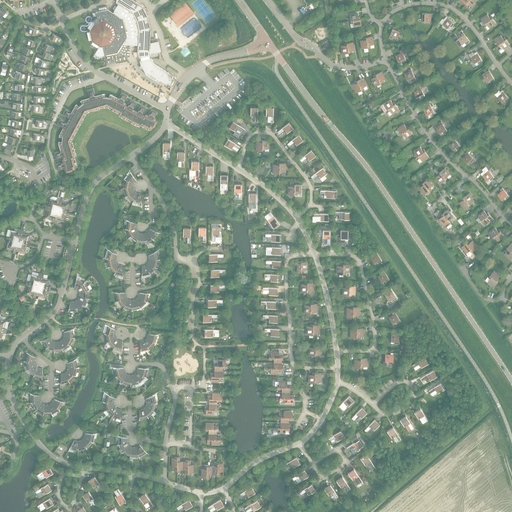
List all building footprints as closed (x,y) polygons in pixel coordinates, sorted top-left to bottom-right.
[(138,30),(137,45),(137,51),(139,58),(150,55),(150,54),(161,51),(158,41),(150,43),(150,29),(148,17),(144,9),(142,6),(133,0),(116,0),(116,2),(118,4),(132,13),(133,15),(136,21),(138,30)] [(185,2),(169,15),(174,21),(178,26),(194,14),(185,2)] [(133,45),(137,45),(138,30),(136,21),(133,15),(132,13),(118,4),(116,7),(115,6),(114,7),(113,9),(114,10),(112,13),(123,19),(124,28),(126,37),(122,44),(130,45),(129,47),(131,47),(133,47),(133,45)] [(90,32),(87,32),(89,40),(91,40),(92,41),(93,41),(91,44),(98,48),(100,46),(101,46),(102,46),(111,44),(116,35),(115,30),(124,28),(123,19),(112,13),(107,9),(95,12),(97,21),(95,21),(95,22),(92,21),(88,28),(90,29),(89,30),(90,32)] [(431,17),(433,17),(433,14),(422,14),(422,19),(424,19),(424,22),(431,22),(431,17)] [(484,24),(492,18),(491,16),(489,17),(487,14),(480,19),(484,24)] [(446,20),(442,24),(448,28),(449,26),(451,27),(454,23),(446,17),(444,19),(446,20)] [(492,18),(484,24),(486,26),(487,25),(489,28),(496,23),(492,18)] [(117,52),(122,44),(126,37),(124,28),(115,30),(116,35),(111,44),(102,46),(101,46),(100,46),(98,48),(95,54),(99,56),(104,55),(117,52)] [(398,29),(397,31),(392,29),(390,35),(393,36),(392,38),(396,40),(401,30),(398,29)] [(462,47),(464,47),(466,45),(466,44),(470,41),(461,30),(459,32),(462,36),(458,39),(462,44),(461,45),(462,47)] [(50,39),(56,42),(59,37),(50,33),(49,34),(51,36),(50,39)] [(498,45),(506,39),(504,37),(503,38),(501,35),(494,40),(498,45)] [(506,39),(498,45),(499,47),(500,47),(501,48),(499,50),(501,53),(504,51),(503,49),(510,44),(506,39)] [(43,49),(50,52),(52,47),(43,43),(42,45),(44,46),(43,49)] [(8,54),(12,55),(14,48),(9,46),(6,56),(8,56),(8,54)] [(40,49),(39,51),(41,52),(43,53),(42,56),(48,59),(51,54),(42,51),(42,50),(40,49)] [(401,60),(402,62),(406,60),(402,51),(399,52),(400,53),(395,56),(398,62),(401,60)] [(478,63),(482,61),(476,52),(473,54),(472,52),(469,55),(474,63),(477,61),(478,63)] [(35,58),(34,61),(39,63),(38,65),(45,67),(47,62),(38,59),(35,58)] [(167,88),(170,89),(170,87),(171,84),(173,81),(171,80),(172,75),(153,63),(151,59),(151,58),(145,60),(139,61),(140,63),(146,74),(167,88)] [(410,79),(411,81),(416,78),(411,69),(408,70),(409,72),(404,74),(407,80),(410,79)] [(489,80),(490,82),(494,79),(489,70),(482,75),(486,82),(489,80)] [(376,75),(380,84),(382,82),(382,81),(385,79),(381,72),(376,75)] [(374,86),(380,84),(376,75),(373,76),(374,77),(371,79),(374,86)] [(357,81),(361,90),(363,89),(363,87),(366,86),(363,78),(357,81)] [(355,93),(361,90),(357,81),(354,82),(355,84),(352,86),(355,93)] [(419,96),(420,98),(425,95),(420,86),(417,87),(418,89),(413,92),(417,97),(419,96)] [(499,90),(494,94),(497,97),(501,102),(504,100),(505,102),(509,98),(502,90),(500,92),(499,90)] [(106,105),(107,97),(104,97),(105,94),(103,94),(102,94),(102,95),(98,97),(101,107),(106,105)] [(111,108),(116,98),(112,96),(112,95),(111,94),(109,94),(109,98),(107,97),(106,105),(111,108)] [(95,108),(101,107),(98,97),(92,98),(95,108)] [(90,110),(95,108),(92,98),(87,100),(90,110)] [(115,110),(120,101),(116,98),(111,108),(115,110)] [(85,111),(90,110),(87,100),(83,101),(82,100),(81,100),(80,101),(82,104),(80,105),(85,111)] [(387,109),(395,104),(394,102),(392,103),(390,100),(383,104),(387,109)] [(125,105),(125,106),(126,104),(120,101),(115,110),(120,113),(125,105)] [(85,111),(80,105),(78,107),(76,104),(75,105),(74,106),(75,107),(73,111),(82,116),(85,111)] [(395,104),(387,109),(388,112),(390,111),(392,114),(399,109),(395,104)] [(429,113),(430,115),(435,113),(429,104),(427,105),(428,107),(423,109),(427,115),(429,113)] [(130,108),(125,106),(125,105),(120,113),(119,115),(125,117),(130,108)] [(130,120),(135,111),(130,108),(125,117),(130,120)] [(80,121),(82,116),(73,111),(71,116),(80,121)] [(135,123),(140,114),(135,111),(130,120),(135,123)] [(145,116),(144,116),(140,114),(135,123),(140,126),(141,124),(145,116)] [(146,126),(151,117),(145,114),(144,116),(145,116),(141,124),(146,126)] [(77,126),(80,121),(71,116),(68,121),(77,126)] [(151,117),(146,126),(151,129),(156,120),(151,117)] [(75,131),(77,126),(68,121),(65,126),(75,131)] [(233,121),(229,128),(235,132),(233,135),(238,138),(242,131),(243,132),(245,129),(233,121)] [(442,131),(443,133),(447,130),(441,122),(439,123),(440,125),(435,128),(439,133),(442,131)] [(286,134),(288,133),(293,128),(288,123),(277,132),(279,134),(284,130),(286,134)] [(401,134),(409,128),(407,126),(406,127),(404,124),(397,128),(401,134)] [(72,136),(75,131),(65,126),(63,131),(72,136)] [(409,128),(401,134),(402,136),(404,135),(406,138),(412,134),(409,128)] [(69,140),(72,136),(63,131),(60,135),(59,134),(59,135),(59,137),(62,137),(62,140),(69,140)] [(293,142),(296,146),(303,140),(298,135),(287,144),(289,146),(293,142)] [(455,147),(456,149),(460,146),(453,138),(451,140),(452,141),(448,145),(453,150),(455,147)] [(238,149),(240,147),(228,139),(224,145),(231,150),(233,146),(238,149)] [(71,146),(69,140),(62,140),(61,142),(58,142),(58,144),(58,145),(59,144),(61,149),(71,146)] [(4,153),(9,155),(12,147),(6,145),(4,153)] [(62,154),(72,151),(71,146),(61,149),(62,154)] [(417,157),(425,151),(424,149),(422,150),(420,147),(413,151),(417,157)] [(306,158),(309,161),(315,156),(311,150),(299,159),(301,162),(306,158)] [(72,157),(74,157),(72,151),(62,154),(64,159),(72,157)] [(425,151),(417,157),(418,159),(417,160),(419,163),(429,157),(425,151)] [(469,161),(470,163),(474,159),(467,151),(465,153),(466,155),(462,158),(467,163),(469,161)] [(74,162),(72,157),(64,159),(62,160),(64,165),(74,162)] [(74,162),(64,165),(65,171),(75,168),(74,162)] [(189,176),(198,176),(199,162),(191,162),(191,170),(189,170),(189,176)] [(483,172),(481,173),(481,174),(482,175),(486,180),(486,181),(488,184),(491,181),(490,180),(494,177),(485,167),(482,170),(483,172)] [(313,175),(311,177),(312,178),(312,179),(313,179),(317,175),(320,179),(322,181),(326,178),(324,176),(327,173),(322,168),(313,175)] [(440,172),(446,180),(448,178),(447,177),(450,174),(445,168),(440,172)] [(441,184),(446,180),(440,172),(438,174),(439,175),(436,177),(441,184)] [(125,180),(134,184),(136,181),(130,173),(125,180)] [(423,183),(429,190),(431,189),(430,187),(433,185),(428,179),(423,183)] [(133,187),(134,184),(125,180),(123,188),(133,187)] [(424,194),(429,190),(423,183),(421,184),(422,186),(419,188),(424,194)] [(126,196),(134,191),(133,187),(123,188),(126,196)] [(504,198),(505,199),(509,196),(502,188),(500,190),(501,191),(497,195),(501,200),(504,198)] [(133,202),(137,193),(134,191),(126,196),(133,202)] [(137,193),(133,202),(142,203),(141,194),(137,193)] [(463,197),(469,205),(472,204),(470,202),(473,200),(468,193),(463,197)] [(57,210),(60,198),(57,197),(57,200),(53,199),(51,200),(57,210)] [(464,209),(469,205),(463,197),(461,199),(462,201),(459,203),(464,209)] [(57,210),(67,204),(66,203),(62,202),(62,199),(60,198),(57,210)] [(45,207),(57,210),(51,200),(49,201),(48,205),(45,205),(45,207)] [(57,210),(69,213),(70,211),(67,210),(68,206),(67,204),(57,210)] [(47,216),(57,210),(45,207),(44,210),(47,210),(46,214),(47,216)] [(51,222),(54,222),(57,210),(47,216),(48,218),(52,219),(51,222)] [(61,221),(63,220),(57,210),(54,222),(56,223),(57,220),(61,221)] [(68,216),(69,213),(57,210),(63,220),(64,219),(65,215),(68,216)] [(443,214),(449,221),(451,220),(450,218),(453,216),(448,210),(443,214)] [(481,220),(489,214),(488,212),(486,213),(484,210),(477,215),(481,220)] [(264,217),(273,228),(279,224),(270,212),(264,217)] [(444,225),(449,221),(443,214),(441,215),(442,217),(439,219),(444,225)] [(489,214),(481,220),(483,223),(484,221),(487,224),(493,219),(489,214)] [(126,229),(136,228),(136,224),(127,220),(126,229)] [(220,227),(212,227),(212,241),(215,242),(220,242),(220,237),(219,237),(220,227)] [(492,237),(500,231),(499,229),(497,230),(495,227),(488,232),(492,237)] [(129,237),(137,231),(136,228),(126,229),(129,237)] [(18,241),(21,229),(18,229),(18,232),(14,231),(12,232),(18,241)] [(18,241),(28,236),(27,234),(23,233),(23,230),(21,229),(18,241)] [(147,232),(153,240),(158,233),(149,229),(147,232)] [(323,229),(319,229),(319,234),(322,234),(322,238),(322,243),(327,243),(327,245),(330,245),(330,230),(323,230),(323,229)] [(340,238),(336,237),(336,243),(345,244),(345,245),(348,245),(348,230),(340,230),(340,238)] [(136,242),(140,233),(137,231),(129,237),(136,242)] [(500,231),(492,237),(494,239),(496,238),(498,241),(504,236),(500,231)] [(6,238),(18,241),(12,232),(10,233),(9,237),(6,236),(6,238)] [(145,243),(153,240),(147,232),(143,233),(145,243)] [(145,243),(143,233),(140,233),(136,242),(145,243)] [(18,241),(30,244),(31,242),(28,241),(29,237),(28,236),(18,241)] [(8,247),(18,241),(6,238),(5,241),(8,242),(7,246),(8,247)] [(466,243),(472,251),(477,247),(472,240),(469,243),(468,241),(466,243)] [(12,253),(15,254),(18,241),(8,247),(9,249),(13,250),(12,253)] [(22,252),(24,251),(18,241),(15,254),(17,254),(18,251),(22,252)] [(29,247),(30,244),(18,241),(24,251),(25,250),(26,246),(29,247)] [(466,243),(461,247),(466,253),(468,256),(471,254),(470,252),(472,251),(466,243)] [(106,259),(116,259),(117,255),(109,250),(106,259)] [(149,259),(159,259),(157,251),(148,256),(149,259)] [(376,261),(377,263),(381,260),(375,251),(373,253),(374,254),(370,257),(373,263),(376,261)] [(117,262),(116,259),(106,259),(108,267),(117,262)] [(156,268),(159,259),(149,259),(148,263),(156,268)] [(114,273),(119,265),(117,262),(108,267),(114,273)] [(150,274),(156,268),(148,263),(145,265),(150,274)] [(119,265),(114,273),(123,276),(123,266),(119,265)] [(142,276),(150,274),(145,265),(142,266),(142,276)] [(383,280),(385,282),(389,279),(383,270),(381,272),(382,273),(377,276),(381,282),(383,280)] [(490,276),(498,281),(499,279),(498,278),(500,275),(494,270),(490,276)] [(38,286),(41,274),(39,273),(38,276),(34,275),(32,276),(38,286)] [(38,286),(48,280),(47,278),(43,277),(43,274),(41,274),(38,286)] [(26,283),(38,286),(32,276),(30,277),(29,281),(26,280),(26,283)] [(494,287),(498,281),(490,276),(488,278),(490,279),(487,282),(494,287)] [(77,289),(84,283),(76,278),(74,288),(77,289)] [(38,286),(50,289),(51,287),(48,286),(49,282),(48,280),(38,286)] [(28,292),(38,286),(26,283),(25,285),(28,286),(27,290),(28,292)] [(79,293),(88,290),(84,283),(77,289),(79,293)] [(32,297),(35,298),(38,286),(28,292),(29,293),(33,294),(32,297)] [(42,297),(44,296),(38,286),(35,298),(37,299),(38,296),(42,297)] [(49,291),(50,289),(38,286),(44,296),(45,295),(46,291),(49,291)] [(391,299),(392,301),(397,298),(391,289),(388,291),(389,292),(385,295),(389,301),(391,299)] [(79,296),(89,299),(88,290),(79,293),(79,296)] [(117,301),(126,296),(125,293),(115,293),(117,301)] [(138,297),(146,302),(149,293),(139,293),(138,297)] [(84,306),(89,299),(79,296),(77,299),(84,306)] [(123,307),(128,299),(126,296),(117,301),(123,307)] [(140,308),(146,302),(138,297),(135,299),(140,308)] [(77,311),(84,306),(77,299),(74,301),(77,311)] [(132,310),(132,300),(128,299),(123,307),(132,310)] [(132,310),(140,308),(135,299),(132,300),(132,310)] [(68,311),(77,311),(74,301),(70,301),(68,311)] [(395,322),(396,324),(400,321),(394,312),(392,313),(393,315),(388,318),(392,323),(395,322)] [(105,334),(115,334),(116,330),(107,325),(105,334)] [(64,336),(73,338),(73,329),(63,332),(64,336)] [(394,343),(399,344),(399,333),(396,333),(396,335),(391,335),(391,341),(394,341),(394,343)] [(116,337),(115,334),(105,334),(107,342),(116,337)] [(147,338),(155,343),(157,334),(148,334),(147,338)] [(70,346),(73,338),(64,336),(62,339),(70,346)] [(46,348),(52,340),(50,337),(41,341),(46,348)] [(113,348),(118,340),(116,337),(107,342),(113,348)] [(149,349),(155,343),(147,338),(144,340),(149,349)] [(63,351),(70,346),(62,339),(59,341),(63,351)] [(54,351),(56,342),(52,340),(46,348),(54,351)] [(118,340),(113,348),(122,351),(122,341),(118,340)] [(140,351),(149,349),(144,340),(140,341),(140,351)] [(54,351),(63,351),(59,341),(56,342),(54,351)] [(25,361),(35,361),(36,358),(27,353),(25,361)] [(388,363),(393,363),(393,353),(390,353),(390,355),(389,354),(385,354),(385,361),(388,361),(388,363)] [(419,364),(421,368),(428,363),(424,357),(412,365),(413,368),(419,364)] [(68,367),(78,367),(75,359),(67,364),(68,367)] [(27,370),(36,365),(35,361),(25,361),(27,370)] [(33,376),(38,367),(36,365),(27,370),(33,376)] [(38,367),(33,376),(42,378),(42,368),(38,367)] [(75,376),(78,367),(68,367),(67,371),(75,376)] [(116,376),(125,372),(124,368),(114,368),(116,376)] [(137,372),(145,377),(147,368),(138,368),(137,372)] [(427,377),(429,381),(436,376),(432,370),(420,378),(422,381),(427,377)] [(69,382),(75,376),(67,371),(64,373),(69,382)] [(122,383),(127,374),(125,372),(116,376),(122,383)] [(139,383),(145,377),(137,372),(134,374),(139,383)] [(60,384),(69,382),(64,373),(61,374),(60,384)] [(130,385),(130,375),(127,374),(122,383),(130,385)] [(130,385),(139,383),(134,374),(130,375),(130,385)] [(435,390),(438,394),(445,389),(441,383),(428,391),(430,393),(435,390)] [(104,402),(114,402),(115,399),(106,393),(104,402)] [(31,403),(40,400),(40,396),(31,394),(31,403)] [(146,403),(156,403),(154,394),(146,399),(146,403)] [(345,404),(348,407),(354,401),(348,396),(339,406),(341,408),(345,404)] [(52,403),(59,409),(63,402),(54,399),(52,403)] [(35,410),(42,403),(40,400),(31,403),(35,410)] [(114,406),(114,402),(104,402),(106,410),(114,406)] [(43,414),(45,405),(42,403),(35,410),(43,414)] [(52,414),(59,409),(52,403),(49,405),(52,414)] [(154,411),(156,403),(146,403),(145,406),(154,411)] [(43,414),(52,414),(49,405),(45,405),(43,414)] [(112,417),(117,408),(114,406),(106,410),(112,417)] [(148,417),(154,411),(145,406),(143,409),(148,417)] [(117,408),(112,417),(120,419),(120,409),(117,408)] [(358,416),(361,419),(367,413),(361,408),(351,418),(353,420),(358,416)] [(425,422),(428,420),(420,408),(414,412),(418,419),(422,417),(425,422)] [(139,419),(148,417),(143,409),(139,410),(139,419)] [(411,430),(413,428),(406,416),(399,420),(404,427),(408,425),(411,430)] [(370,428),(374,431),(379,425),(374,419),(364,430),(366,432),(370,428)] [(398,441),(401,439),(393,427),(387,431),(391,438),(395,436),(398,441)] [(334,438),(336,442),(344,437),(340,431),(328,438),(330,441),(334,438)] [(84,437),(92,442),(94,433),(85,434),(84,437)] [(118,445),(127,442),(127,438),(118,436),(118,445)] [(354,443),(346,447),(348,450),(351,448),(354,453),(360,450),(359,448),(363,446),(356,436),(352,440),(354,443)] [(86,448),(92,442),(84,437),(81,440),(86,448)] [(78,451),(78,441),(74,440),(69,449),(78,451)] [(78,451),(86,448),(81,440),(78,441),(78,451)] [(122,452),(129,445),(127,442),(118,445),(122,452)] [(130,456),(132,447),(129,445),(122,452),(130,456)] [(136,447),(139,456),(146,452),(139,445),(136,447)] [(130,456),(139,456),(136,447),(132,447),(130,456)] [(360,458),(368,470),(374,466),(366,454),(360,458)] [(290,464),(293,468),(300,463),(296,457),(284,465),(285,468),(290,464)] [(49,467),(37,475),(38,477),(39,477),(41,480),(45,477),(46,478),(53,473),(49,467)] [(362,481),(354,469),(348,473),(355,486),(362,481)] [(304,470),(292,478),(294,480),(295,479),(298,483),(301,481),(308,476),(304,470)] [(100,490),(102,489),(94,477),(88,481),(93,488),(97,485),(100,490)] [(342,477),(336,481),(341,488),(344,485),(348,490),(350,489),(342,477)] [(47,484),(35,491),(39,498),(51,490),(47,484)] [(306,491),(308,495),(315,490),(311,484),(299,492),(301,495),(306,491)] [(332,493),(335,498),(338,497),(330,485),(324,489),(329,496),(332,493)] [(245,494),(248,497),(255,493),(251,486),(239,494),(240,497),(245,494)] [(114,497),(120,505),(126,501),(118,488),(115,490),(118,494),(114,497)] [(94,505),(96,503),(88,491),(82,495),(87,502),(90,500),(94,505)] [(149,506),(150,507),(153,505),(145,493),(139,497),(146,508),(149,506)] [(44,505),(46,509),(53,504),(49,498),(37,506),(39,508),(44,505)] [(183,507),(185,510),(192,506),(188,499),(176,507),(178,510),(183,507)] [(214,506),(217,510),(224,506),(220,499),(208,507),(209,510),(214,506)] [(251,507),(253,511),(260,506),(256,500),(244,508),(246,511),(251,507)]
